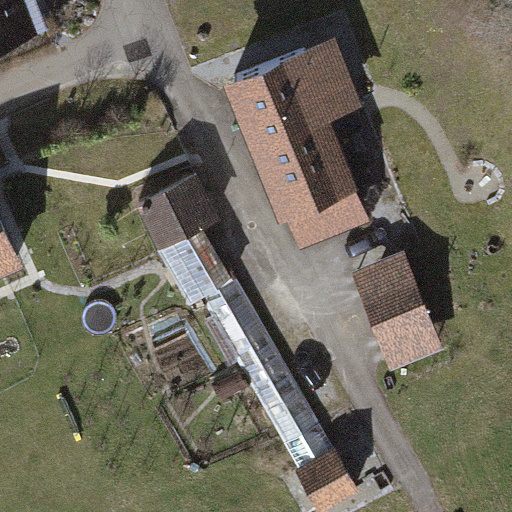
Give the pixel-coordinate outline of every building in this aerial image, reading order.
[(0,0),(0,36),(39,22),(30,0),(0,0)] [(339,39),(226,84),(280,219),(289,215),(302,247),(371,220),(330,119),(366,105),(339,39)] [(222,218),(199,173),(136,205),(159,250),(222,218)] [(0,217),(0,277),(23,267),(0,217)] [(415,254),(356,276),(390,367),(449,345),(415,254)] [(322,505),(362,484),(340,441),(300,462),(322,505)]
